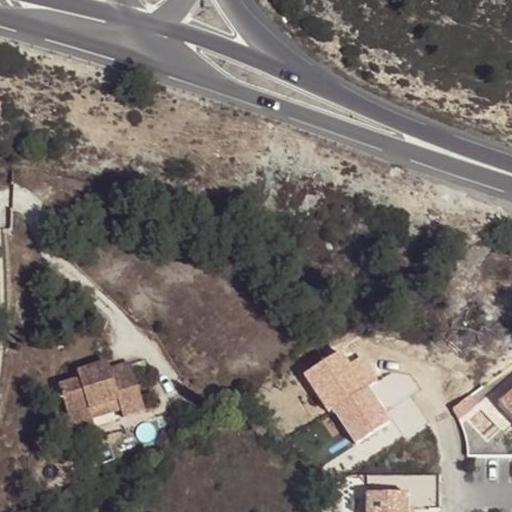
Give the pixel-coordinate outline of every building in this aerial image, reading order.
[(308,376),(329,406),(334,403),(359,440),(390,422),(370,385),(354,393),(344,381),(355,373),(344,357),(341,359),(336,353),(327,359),(329,361),(308,376)] [(71,424),(91,417),(89,409),(119,399),(121,408),(124,416),(145,409),(130,362),(109,369),(107,362),(77,372),(79,379),(59,386),(71,424)] [(511,389),(496,404),(511,421),(511,389)] [(91,417),(121,408),(119,399),(89,409),(91,417)] [(94,424),(91,417),(71,424),(74,431),(94,424)] [(405,511),(406,494),(363,494),(362,511),(405,511)]
